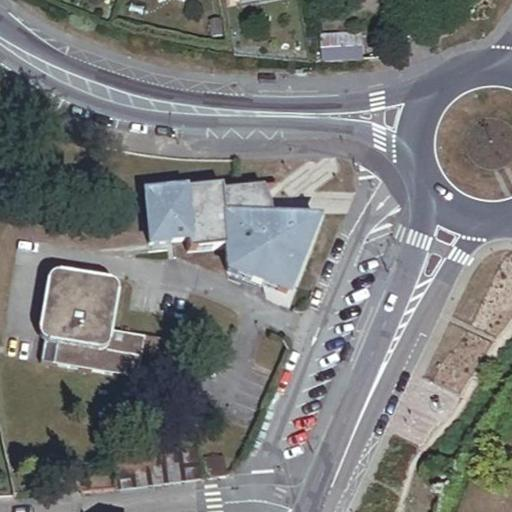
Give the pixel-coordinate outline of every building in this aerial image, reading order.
[(228,22),(217,23),(220,41),(230,40),(228,22)] [(363,36),(309,39),(314,64),(366,62),(363,36)] [(279,307),(312,226),(268,229),(260,206),(274,199),(217,203),(217,198),(141,203),(144,255),(181,253),(182,264),(220,261),(221,284),(279,307)] [(139,387),(146,345),(110,338),(117,303),(117,299),(117,296),(115,294),(113,292),(109,290),(65,281),(59,281),(57,281),(54,282),(51,284),(49,288),(39,338),(39,340),(40,342),(41,344),(44,346),(46,347),(42,370),(139,387)] [(115,460),(119,492),(202,481),(198,449),(115,460)] [(227,477),(225,457),(205,460),(207,480),(227,477)]
